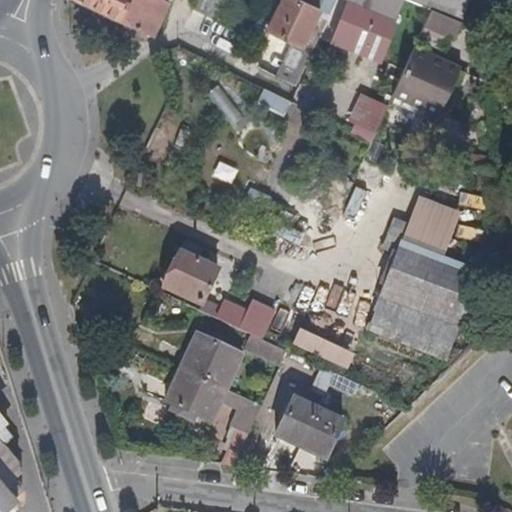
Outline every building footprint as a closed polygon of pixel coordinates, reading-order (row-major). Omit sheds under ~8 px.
[(79,0),(143,31),(152,35),(168,2),(162,0),(79,0)] [(251,6),(238,0),(194,0),(191,7),(239,32),(251,6)] [(302,45),(319,11),(297,0),(281,0),(268,28),(302,45)] [(382,56),(397,18),(392,17),(399,0),(349,0),(333,36),(382,56)] [(409,23),(417,4),(407,0),(399,0),(392,17),(397,18),(409,23)] [(460,22),(467,0),(407,0),(417,4),(430,9),(460,22)] [(404,65),(421,28),(409,23),(397,18),(382,56),(404,65)] [(299,84),(309,47),(287,41),(277,78),(299,84)] [(322,64),(329,48),(317,42),(310,58),(322,64)] [(440,118),(462,69),(414,48),(391,97),(440,118)] [(224,125),(239,119),(223,83),(209,90),(224,125)] [(285,114),(291,98),(263,88),(257,104),(285,114)] [(238,212),(256,222),(271,194),(253,184),(238,212)] [(435,255),(451,212),(422,200),(405,243),(435,255)] [(275,238),(301,242),(305,215),(279,211),(275,238)] [(393,218),(386,243),(398,246),(405,221),(393,218)] [(459,329),(482,273),(435,255),(405,243),(400,241),(378,297),(459,329)] [(201,305),(218,270),(181,253),(164,287),(201,305)] [(459,329),(378,297),(368,323),(421,342),(448,353),(459,329)] [(240,329),(248,312),(226,301),(217,319),(240,329)] [(260,339),(272,311),(253,302),(248,312),(240,329),(260,339)] [(301,326),(293,343),(349,367),(357,350),(301,326)] [(226,390),(242,356),(197,334),(179,369),(181,370),(226,390)] [(448,353),(421,342),(418,350),(445,362),(448,353)] [(222,400),(226,390),(181,370),(166,402),(174,406),(197,417),(211,423),(222,400)] [(250,435),(264,407),(226,390),(222,400),(239,408),(231,426),(250,435)] [(304,449),(323,408),(293,395),(275,436),(304,449)] [(195,422),(197,417),(174,406),(171,411),(195,422)] [(325,458),(344,417),(323,408),(304,449),(325,458)] [(12,499),(0,484),(0,429),(4,425),(0,420),(0,511),(5,511),(16,503),(12,499)] [(236,465),(250,435),(231,426),(224,464),(236,465)] [(18,475),(14,463),(0,447),(0,446),(8,440),(1,432),(0,429),(0,484),(12,499),(22,491),(12,480),(18,475)]
